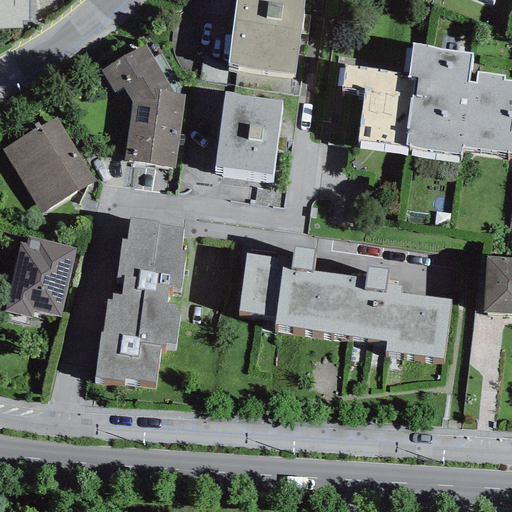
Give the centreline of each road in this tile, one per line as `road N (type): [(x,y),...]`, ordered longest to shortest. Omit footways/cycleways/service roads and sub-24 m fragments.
road 1 (residential): [(511,459),(61,430),(0,415)]
road 2 (tertiary): [(0,454),(511,486)]
road 3 (residential): [(111,0),(0,75)]
